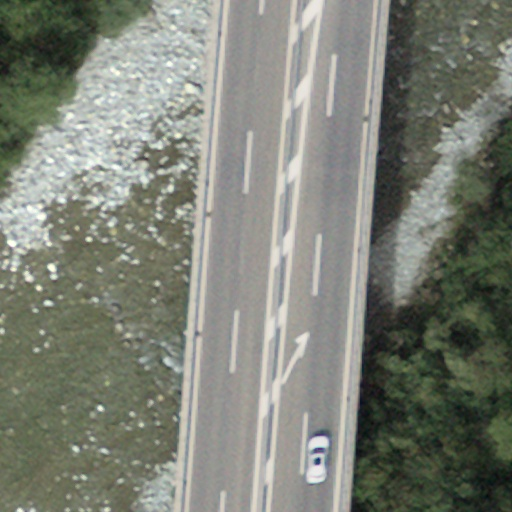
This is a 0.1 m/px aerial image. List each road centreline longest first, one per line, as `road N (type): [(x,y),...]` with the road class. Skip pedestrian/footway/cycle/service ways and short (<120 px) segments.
road 1 (trunk): [(300,511),(352,0)]
road 2 (trunk): [(262,0),(220,511)]
